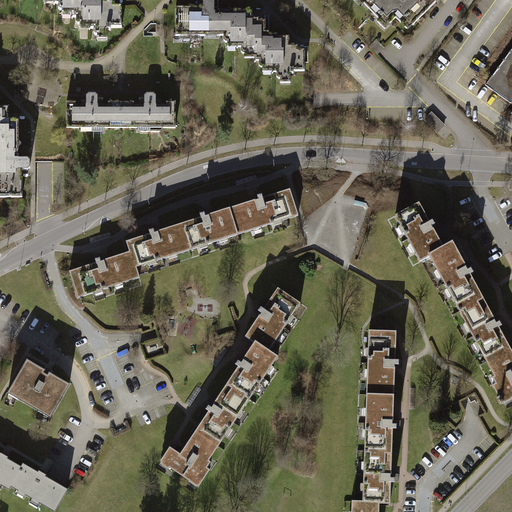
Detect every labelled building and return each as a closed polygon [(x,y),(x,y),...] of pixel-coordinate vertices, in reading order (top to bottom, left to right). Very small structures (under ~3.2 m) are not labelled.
[(49,0),(50,1),(50,11),(53,11),(66,10),(66,19),(76,19),(77,5),(84,5),(84,0),(49,0)] [(77,5),(76,19),(86,19),(87,35),(91,35),(125,36),(126,7),(109,8),(108,0),(84,0),(84,5),(77,5)] [(356,0),(363,6),(364,4),(380,19),(378,21),(386,30),(397,18),(409,30),(437,2),(435,0),(356,0)] [(205,14),(179,14),(179,43),(233,42),(232,15),(218,15),(218,4),(205,4),(205,14)] [(232,15),(233,42),(233,52),(236,52),(249,52),(249,60),(260,60),(260,47),(268,46),(267,35),(256,35),(255,14),(232,15)] [(260,47),(260,60),(269,61),(270,76),(275,76),(308,77),(309,49),(292,49),(291,40),(278,39),(267,35),(268,46),(260,47)] [(511,48),(485,86),(511,105),(511,48)] [(123,134),(123,105),(102,105),(102,99),(90,98),(90,105),(68,105),(68,134),(123,134)] [(145,106),(123,105),(123,134),(151,134),(178,134),(179,105),(160,105),(160,101),(145,100),(145,106)] [(0,117),(0,141),(15,141),(15,130),(14,117),(0,117)] [(0,152),(2,153),(2,185),(22,184),(22,179),(34,178),(34,167),(21,168),(21,141),(15,141),(0,141),(0,152)] [(289,190),(230,208),(239,235),(298,217),(289,190)] [(422,201),(396,216),(421,262),(430,257),(447,247),(422,201)] [(230,208),(188,222),(197,249),(239,235),(230,208)] [(188,222),(126,243),(129,253),(135,270),(197,249),(188,222)] [(447,247),(430,257),(453,299),(479,285),(456,243),(447,247)] [(129,253),(69,273),(78,300),(139,280),(135,270),(129,253)] [(306,301),(279,284),(247,334),(255,340),(273,351),(306,301)] [(511,345),(479,285),(453,299),(486,359),(511,345)] [(395,329),(368,328),(366,389),(393,390),(395,329)] [(273,351),(255,340),(228,380),(252,395),(279,355),(273,351)] [(511,346),(511,345),(486,359),(498,380),(491,383),(503,404),(511,398),(511,346)] [(68,381),(26,358),(7,393),(48,416),(68,381)] [(224,439),(252,395),(228,380),(200,424),(224,439)] [(393,390),(366,389),(364,439),(392,440),(393,390)] [(208,464),(224,439),(200,424),(183,450),(171,442),(158,462),(198,488),(212,467),(208,464)] [(363,500),(377,501),(390,501),(392,440),(364,439),(363,500)] [(23,466),(0,453),(0,484),(9,490),(23,466)] [(23,466),(9,490),(49,511),(53,511),(68,486),(25,462),(23,466)] [(363,500),(349,500),(348,511),(376,511),(377,501),(363,500)]
